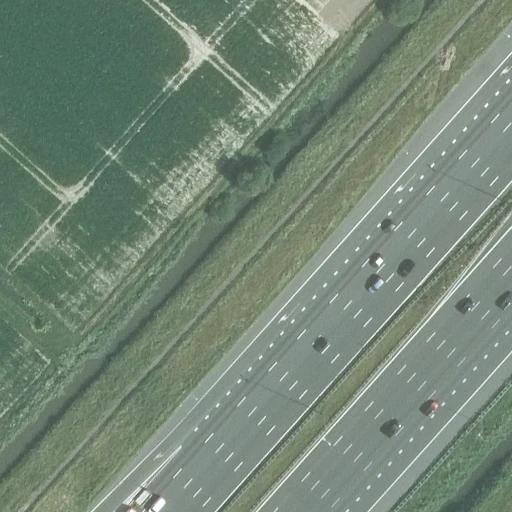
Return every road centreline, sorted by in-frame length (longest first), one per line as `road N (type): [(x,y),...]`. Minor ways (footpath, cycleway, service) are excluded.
road 1 (motorway): [(511,130),(210,466)]
road 2 (motorway): [(299,511),(511,274)]
